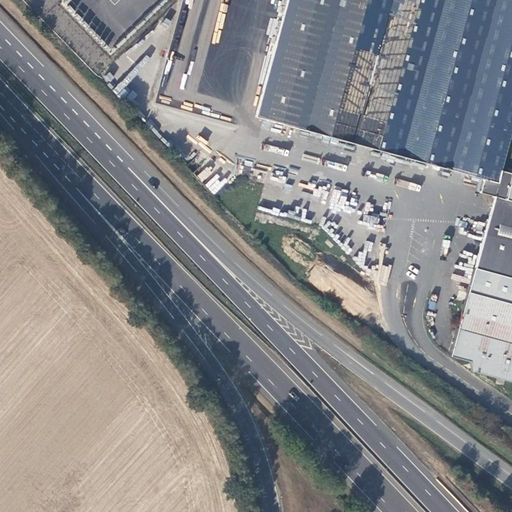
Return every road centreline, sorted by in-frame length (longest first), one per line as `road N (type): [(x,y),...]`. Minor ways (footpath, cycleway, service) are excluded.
road 1 (trunk): [(511,490),(450,451),(302,330),(16,63)]
road 2 (trunk): [(442,511),(16,63)]
road 3 (trunk): [(0,91),(395,511)]
road 4 (trunk): [(0,98),(222,371),(253,432),(273,511)]
